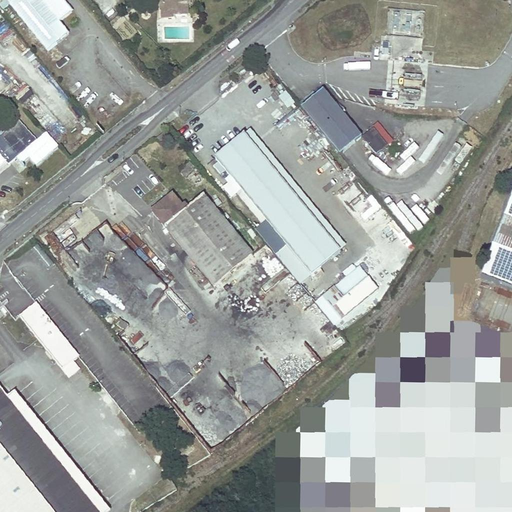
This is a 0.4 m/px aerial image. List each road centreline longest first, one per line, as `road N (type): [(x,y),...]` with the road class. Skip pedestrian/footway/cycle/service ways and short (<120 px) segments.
road 1 (unclassified): [(166,105),(270,19)]
road 2 (unclassified): [(166,105),(133,121),(71,183)]
road 3 (unclassified): [(71,183),(110,161),(166,105)]
